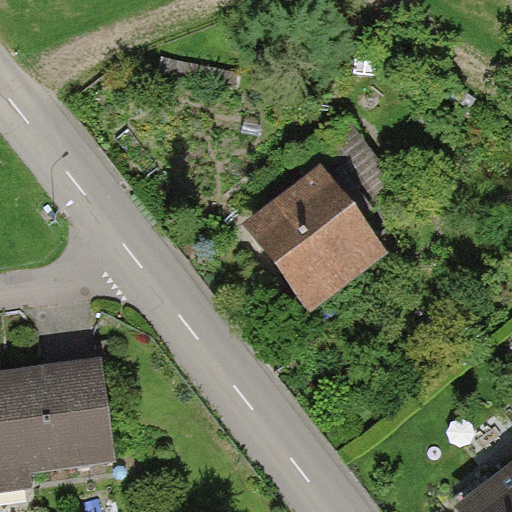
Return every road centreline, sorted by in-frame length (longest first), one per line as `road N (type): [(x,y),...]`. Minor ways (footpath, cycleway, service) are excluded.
road 1 (tertiary): [(332,511),(133,255)]
road 2 (tertiary): [(133,255),(0,86)]
road 3 (residential): [(0,292),(108,276),(133,255)]
